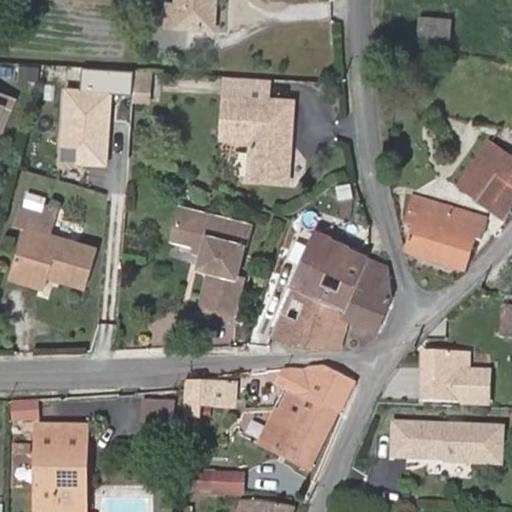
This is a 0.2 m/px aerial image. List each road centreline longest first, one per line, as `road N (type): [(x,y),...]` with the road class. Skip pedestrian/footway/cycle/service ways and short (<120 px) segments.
road 1 (residential): [(401,340),(275,367),(0,375)]
road 2 (residential): [(401,340),(402,264),(377,162),(360,0)]
road 3 (residential): [(401,340),(356,422),(327,511)]
road 4 (residential): [(401,340),(511,226)]
